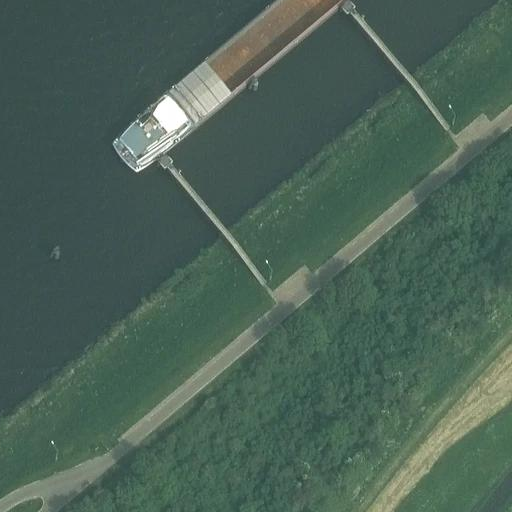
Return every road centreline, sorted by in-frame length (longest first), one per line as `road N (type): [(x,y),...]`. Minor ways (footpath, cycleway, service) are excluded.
road 1 (unclassified): [(44,511),(511,116)]
road 2 (track): [(511,303),(433,383),(330,511)]
